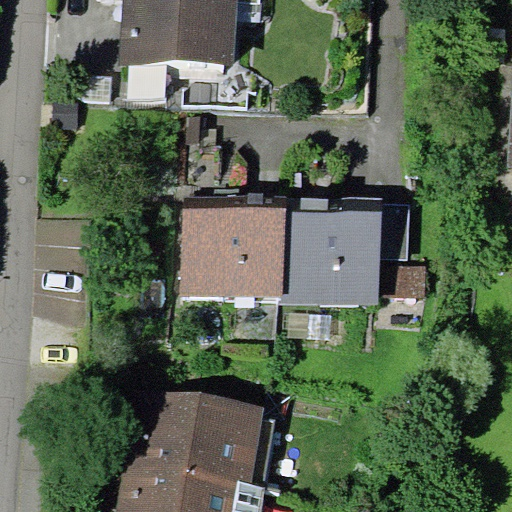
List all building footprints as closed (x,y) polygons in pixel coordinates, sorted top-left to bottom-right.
[(121,0),(118,63),(234,69),(237,2),(236,0),(121,0)] [(112,74),(72,73),(71,101),(78,102),(111,103),(112,74)] [(77,132),(78,102),(71,101),(55,101),(54,132),(77,132)] [(285,197),(183,197),(183,296),(283,296),(285,197)] [(382,198),(285,197),(283,296),(283,304),(381,305),(381,260),(382,204),(382,198)] [(410,205),(382,204),(381,260),(409,260),(410,205)] [(385,265),(384,295),(425,295),(426,266),(385,265)] [(266,406),(136,386),(124,461),(266,483),(276,419),(264,417),(266,406)] [(261,511),(266,483),(124,461),(116,511),(261,511)]
